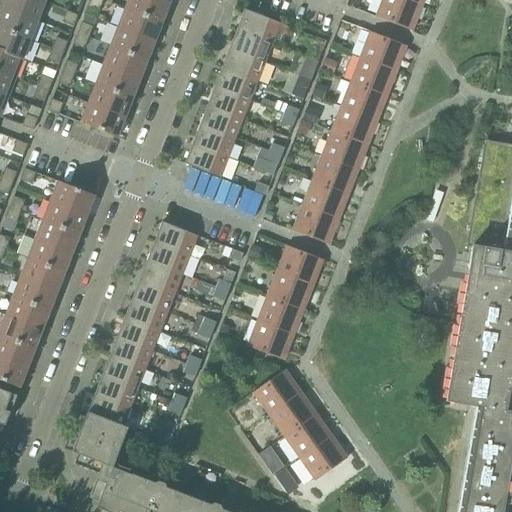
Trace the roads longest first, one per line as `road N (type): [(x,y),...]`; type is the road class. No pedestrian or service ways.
road 1 (residential): [(9,505),(137,178)]
road 2 (residential): [(137,178),(207,0)]
road 3 (residential): [(137,178),(257,226)]
